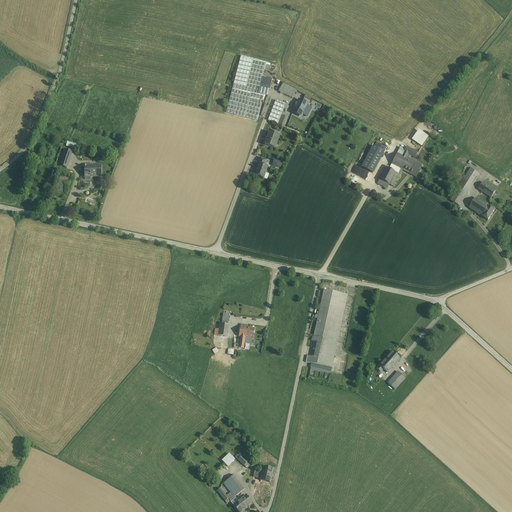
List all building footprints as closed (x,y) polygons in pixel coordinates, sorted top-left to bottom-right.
[(269,91),(271,80),(263,78),(260,88),(260,89),(269,91)] [(296,90),(283,84),(279,92),(292,99),(296,90)] [(302,102),(308,105),(311,98),(305,96),(302,102)] [(302,102),(299,100),(293,111),(302,116),(303,113),(307,106),(308,105),(302,102)] [(285,105),(275,101),(268,121),(278,125),(285,105)] [(312,108),(307,106),(303,113),(308,116),(312,108)] [(419,132),(418,131),(412,140),(422,147),(429,138),(419,132)] [(279,136),(269,133),(270,134),(268,140),(267,140),(265,145),(274,149),(274,148),(275,144),(276,144),(279,136)] [(382,142),(370,163),(368,162),(365,169),(372,173),(386,147),(387,145),(382,142)] [(418,153),(406,147),(402,156),(405,158),(408,159),(408,158),(410,159),(411,156),(416,158),(418,153)] [(72,152),(64,150),(61,160),(62,160),(69,162),(72,152)] [(402,156),(397,154),(392,164),(389,170),(385,168),(377,184),(387,189),(389,185),(394,187),(400,175),(402,170),(400,169),(405,158),(402,156)] [(267,161),(260,158),(258,164),(259,165),(255,175),(263,178),(267,167),(265,166),(267,161)] [(421,166),(410,159),(408,158),(408,159),(405,158),(400,169),(402,170),(416,177),(421,166)] [(69,162),(62,160),(60,167),(67,169),(69,162)] [(100,166),(84,167),(85,175),(84,175),(84,179),(85,180),(90,180),(90,179),(90,177),(101,177),(100,166)] [(480,175),(471,169),(450,201),(459,206),(480,175)] [(361,178),(371,182),(373,175),(364,171),(361,178)] [(71,182),(60,178),(56,188),(60,189),(68,192),(71,182)] [(496,191),(484,183),(479,190),(491,198),(496,191)] [(490,207),(476,198),(469,209),(483,217),(488,221),(495,209),(490,206),(490,207)] [(324,290),(314,337),(312,337),(311,341),(317,342),(318,342),(329,291),(324,290)] [(347,295),(329,291),(318,342),(317,342),(314,357),(311,357),(310,363),(311,364),(332,368),(347,296),(347,295)] [(222,324),(220,324),(219,329),(218,336),(226,337),(228,325),(227,325),(222,324)] [(248,326),(245,325),(245,327),(240,327),(239,337),(240,337),(239,345),(239,348),(244,349),(244,343),(251,344),(254,329),(248,328),(248,326)] [(401,360),(393,352),(377,369),(381,373),(384,370),(389,373),(401,360)] [(332,368),(311,364),(310,368),(331,372),(332,368)] [(403,381),(397,375),(389,384),(396,390),(404,381),(403,381)] [(229,452),(221,461),(224,464),(228,468),(237,460),(232,455),(229,452)] [(248,462),(239,453),(238,455),(236,457),(244,466),(248,462)] [(273,469),(263,467),(262,472),(260,479),(260,481),(270,483),(273,469)] [(262,472),(255,471),(253,477),(260,479),(262,472)] [(245,489),(234,475),(223,484),(230,493),(234,497),(234,498),(245,489)] [(226,496),(220,488),(217,491),(227,504),(229,502),(230,501),(229,499),(226,496)] [(239,501),(236,498),(230,502),(233,506),(238,511),(243,511),(246,510),(244,509),(251,504),(252,503),(246,496),(239,501)]
